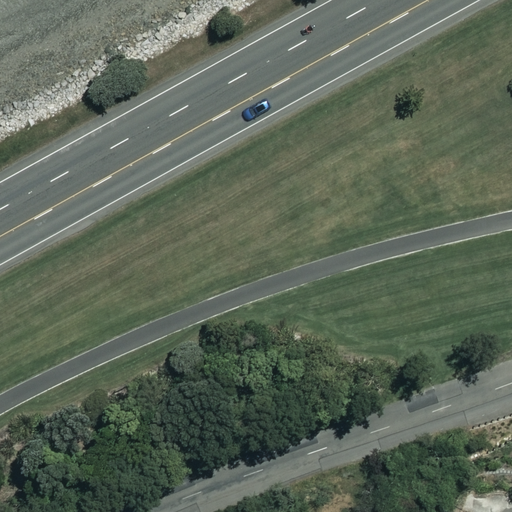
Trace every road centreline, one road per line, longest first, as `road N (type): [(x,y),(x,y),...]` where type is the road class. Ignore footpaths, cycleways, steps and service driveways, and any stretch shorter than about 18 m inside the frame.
road 1 (trunk): [(0,234),(426,0)]
road 2 (residential): [(511,383),(154,511)]
